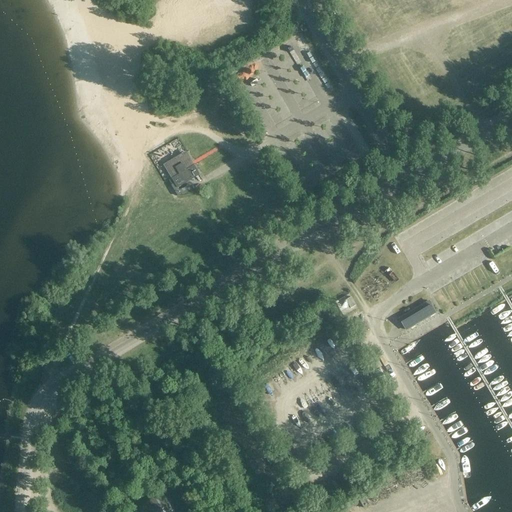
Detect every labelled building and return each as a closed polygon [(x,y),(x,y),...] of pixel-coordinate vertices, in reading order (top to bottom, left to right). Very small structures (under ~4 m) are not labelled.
[(209,75),(212,81),(220,76),(217,71),(209,75)] [(172,178),(177,187),(189,180),(198,175),(193,166),(191,167),(183,154),(166,164),(174,177),(172,178)] [(188,185),(179,190),(182,195),(191,190),(188,185)] [(421,310),(418,311),(402,321),(409,332),(438,315),(431,303),(421,310)] [(139,507),(141,511),(178,511),(179,511),(166,491),(139,507)]
